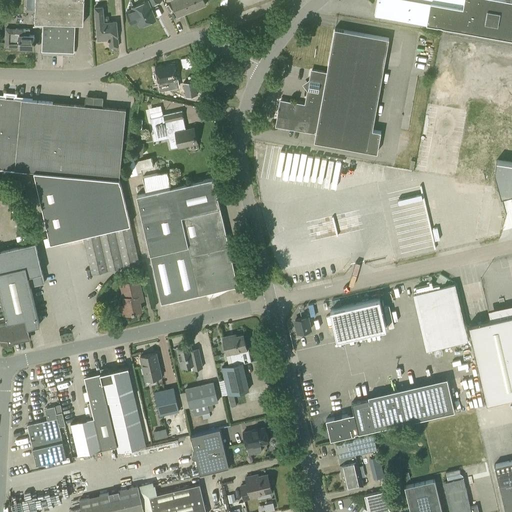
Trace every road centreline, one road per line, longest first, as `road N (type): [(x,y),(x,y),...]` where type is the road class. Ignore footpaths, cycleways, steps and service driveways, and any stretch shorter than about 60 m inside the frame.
road 1 (unclassified): [(0,74),(86,76),(196,35),(263,66)]
road 2 (unclassified): [(5,364),(273,305)]
road 3 (unclassified): [(273,305),(511,246)]
road 4 (unclassified): [(273,305),(242,139),(263,66)]
road 5 (unclassified): [(319,511),(273,305)]
